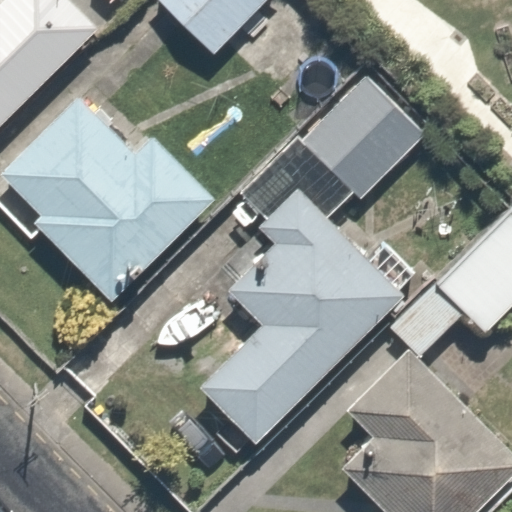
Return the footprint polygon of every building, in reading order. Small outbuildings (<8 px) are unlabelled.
[(0,0),(0,120),(96,23),(73,0),(0,0)] [(166,0),(213,41),(249,0),(166,0)] [(354,63),(293,131),(358,189),(419,121),(354,63)] [(0,161),(0,162),(41,202),(28,215),(112,297),(215,192),(146,124),(131,139),(75,84),(0,161)] [(224,284),(256,315),(196,376),(256,434),(402,284),(342,226),(294,180),(257,219),(272,234),(224,284)] [(417,339),(459,297),(484,323),(511,295),(511,210),(505,203),(435,273),(393,315),(417,339)] [(407,343),(350,403),(372,424),(338,458),(385,503),(376,511),(375,511),(365,502),(355,511),(441,511),(509,442),(407,343)]
